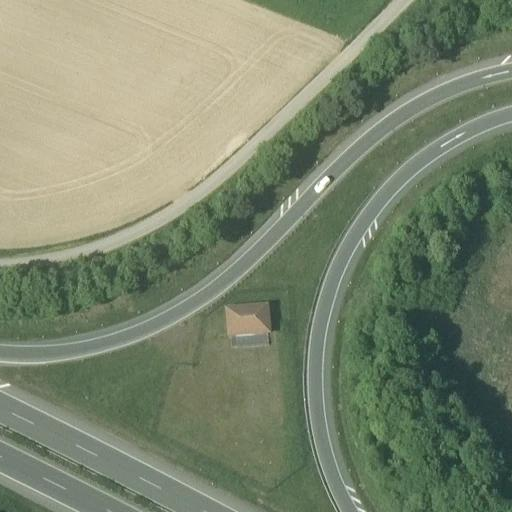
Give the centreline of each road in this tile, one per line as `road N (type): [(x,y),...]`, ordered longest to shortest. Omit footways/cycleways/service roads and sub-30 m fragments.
road 1 (motorway): [(511,71),(420,103),(356,148),(234,272),(176,313),(107,343),(0,352)]
road 2 (track): [(400,0),(197,200),(105,246),(0,260)]
road 3 (motorway): [(349,511),(315,413),(315,346),(330,282),(358,228),(397,181),(475,126),(511,115)]
road 4 (motorway): [(200,511),(0,408)]
